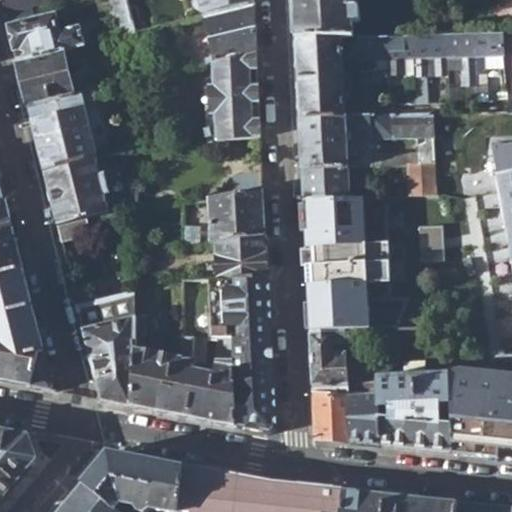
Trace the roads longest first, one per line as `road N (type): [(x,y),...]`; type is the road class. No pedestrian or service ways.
road 1 (residential): [(299,463),(277,0)]
road 2 (residential): [(0,84),(86,425)]
road 3 (residential): [(299,463),(86,425)]
road 4 (residential): [(511,487),(299,463)]
